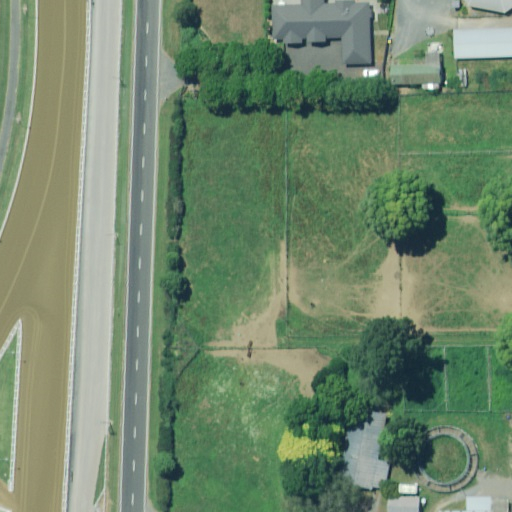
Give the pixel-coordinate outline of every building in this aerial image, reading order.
[(311,44),(311,37),(315,38),(315,42),(334,43),(334,38),(350,38),(350,64),(377,65),(379,0),(375,0),(309,0),(310,6),(281,5),(280,41),(291,41),(291,43),(311,44)] [(511,0),(472,0),(477,7),(511,14),(511,0)] [(511,29),(462,31),(463,59),(511,57),(511,29)] [(450,83),(449,65),(399,66),(400,85),(450,83)] [(345,484),(380,491),(381,487),(391,489),(397,463),(385,460),(395,412),(361,405),(345,484)] [(432,498),(428,498),(397,497),(395,511),(427,511),(428,504),(431,504),(432,498)] [(500,511),(501,511),(501,499),(473,499),(473,511),(446,511),(500,511)]
